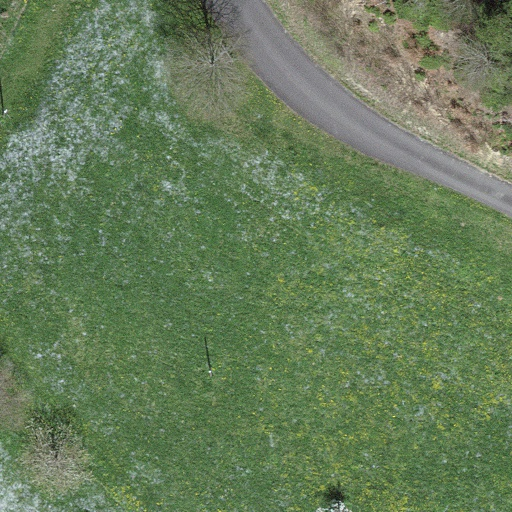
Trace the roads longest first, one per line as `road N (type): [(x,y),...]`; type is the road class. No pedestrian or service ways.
road 1 (track): [(511,204),(335,113),(287,70),(236,0)]
road 2 (track): [(125,511),(0,373)]
